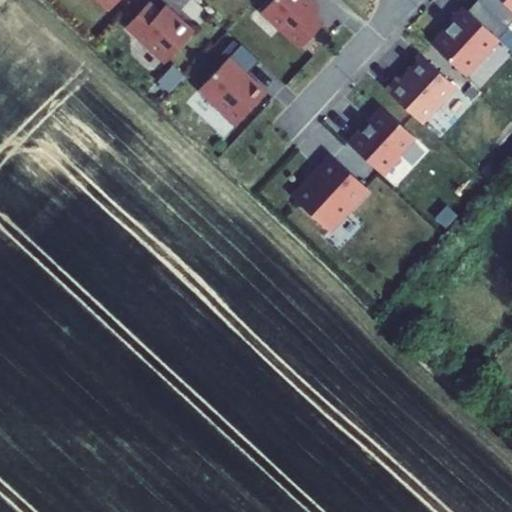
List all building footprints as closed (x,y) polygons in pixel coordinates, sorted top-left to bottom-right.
[(96,0),(95,2),(115,21),(134,0),(96,0)] [(155,0),(148,0),(130,20),(169,57),(192,32),(164,5),(162,6),(155,0)] [(310,0),(270,0),(261,10),(300,46),(323,23),(312,13),(318,6),(310,0)] [(511,30),(479,0),(476,0),(468,10),(498,38),(511,51),(511,30)] [(511,0),(502,0),(511,9),(511,0)] [(453,20),(432,44),(465,74),(498,38),(468,10),(463,5),(451,18),(453,20)] [(241,42),(226,58),(245,75),(259,60),(241,42)] [(397,76),(385,89),(421,122),(455,86),(423,56),(401,80),(397,76)] [(226,58),(198,88),(222,110),(219,113),(233,126),(265,92),(245,75),(226,58)] [(359,129),(347,141),(383,176),(400,157),(398,155),(415,137),(383,107),(361,131),(359,129)] [(318,173),(293,198),(327,229),(366,187),(331,154),(316,171),(318,173)]
